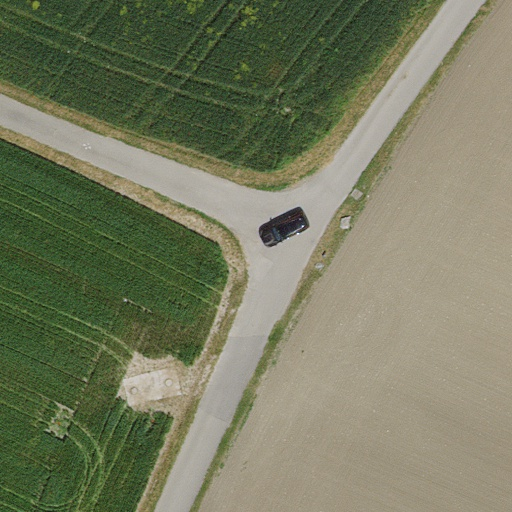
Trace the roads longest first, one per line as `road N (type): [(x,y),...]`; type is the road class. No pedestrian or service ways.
road 1 (track): [(297,232),(0,106)]
road 2 (unclassified): [(297,232),(175,511)]
road 3 (unclassified): [(297,232),(473,0)]
